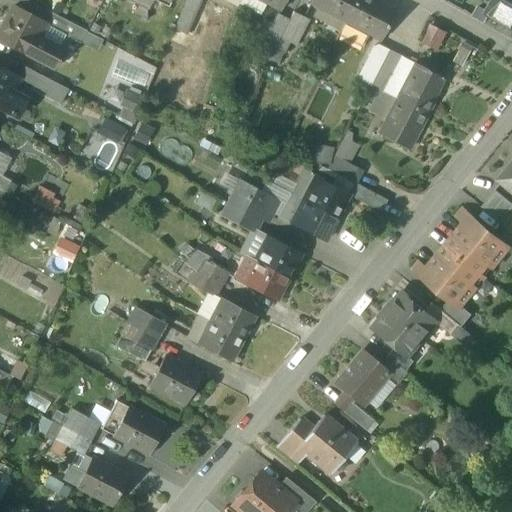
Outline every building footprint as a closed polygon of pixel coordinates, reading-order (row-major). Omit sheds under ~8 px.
[(54,0),(47,0),(43,9),(57,17),(64,5),(54,0)] [(126,0),(148,11),(151,5),(141,0),(126,0)] [(186,0),(182,10),(194,16),(201,0),(186,0)] [(266,2),(262,0),(240,0),(239,4),(260,15),(266,4),(265,4),(266,2)] [(262,0),(266,2),(265,4),(266,4),(280,11),(285,0),(262,0)] [(325,10),(346,21),(356,0),(312,0),(310,5),(317,8),(324,12),(325,10)] [(372,0),(371,0),(356,0),(346,21),(367,32),(366,33),(369,35),(380,41),(395,11),(374,0),(372,0)] [(511,27),(511,0),(492,0),(486,13),(490,15),(511,27)] [(483,26),(490,15),(486,13),(476,7),(470,18),(483,26)] [(0,30),(0,42),(48,67),(49,67),(58,50),(58,49),(40,40),(47,27),(47,26),(36,20),(12,8),(0,30)] [(340,32),(346,21),(325,10),(324,12),(317,8),(311,18),(340,32)] [(65,36),(79,44),(85,32),(57,17),(43,9),(42,9),(36,20),(47,26),(47,27),(65,36)] [(172,35),(184,40),(194,16),(182,10),(172,35)] [(293,12),(288,21),(281,36),(297,44),(309,20),(293,12)] [(275,47),(281,36),(288,21),(277,15),(273,26),(263,21),(256,38),(275,47)] [(346,21),(340,32),(338,37),(362,49),(369,35),(366,33),(367,32),(346,21)] [(447,34),(430,25),(420,44),(436,53),(447,34)] [(58,49),(65,36),(47,27),(40,40),(58,49)] [(85,32),(79,44),(96,53),(102,41),(85,32)] [(269,62),(275,47),(256,38),(249,53),(269,62)] [(474,48),(463,42),(452,62),(463,68),(474,48)] [(363,67),(377,74),(389,51),(377,45),(373,47),(363,67)] [(63,52),(58,50),(49,67),(54,69),(63,52)] [(401,58),(389,51),(377,74),(388,80),(390,81),(401,58)] [(388,80),(382,92),(398,100),(409,80),(407,79),(414,65),(401,58),(390,81),(388,80)] [(31,90),(59,105),(67,90),(8,59),(3,70),(19,79),(19,80),(32,87),(31,90)] [(409,80),(398,100),(425,114),(431,102),(432,102),(444,80),(414,65),(407,79),(409,80)] [(377,74),(363,67),(356,79),(370,87),(371,86),(377,74)] [(0,109),(2,111),(12,93),(19,80),(19,79),(3,70),(0,68),(0,109)] [(377,74),(371,86),(379,90),(382,92),(388,80),(377,74)] [(141,97),(125,90),(117,106),(121,108),(133,113),(141,97)] [(368,111),(385,121),(386,120),(387,121),(398,100),(382,92),(379,90),(368,111)] [(24,99),(12,93),(2,111),(13,117),(24,99)] [(425,114),(398,100),(387,121),(386,120),(385,121),(378,135),(408,150),(419,127),(425,114)] [(133,113),(121,108),(118,117),(133,125),(137,115),(133,113)] [(125,129),(105,118),(96,134),(116,145),(125,129)] [(140,124),(132,140),(145,146),(154,131),(140,124)] [(328,170),(333,173),(340,159),(349,164),(358,146),(344,139),(329,167),(328,170)] [(140,150),(127,143),(121,154),(133,161),(140,150)] [(311,163),(329,167),(333,148),(315,145),(311,163)] [(10,159),(0,153),(0,176),(1,177),(10,159)] [(333,173),(337,175),(354,185),(361,171),(349,164),(340,159),(333,173)] [(511,163),(498,181),(511,192),(511,163)] [(292,194),(306,202),(318,180),(313,177),(314,177),(312,176),(313,174),(310,172),(309,174),(303,171),(296,185),(292,194)] [(218,184),(233,192),(239,181),(224,173),(218,184)] [(386,201),(354,185),(337,175),(331,186),(348,195),(380,211),(379,212),(380,213),(386,201)] [(0,190),(3,192),(10,181),(1,177),(0,176),(0,190)] [(278,176),(273,185),(292,194),(296,185),(278,176)] [(331,186),(318,180),(306,202),(306,203),(336,218),(348,195),(331,186)] [(233,192),(228,204),(260,221),(267,224),(273,214),(279,202),(268,196),(260,191),(239,181),(233,192)] [(264,181),(260,191),(268,196),(273,185),(264,181)] [(273,185),(268,196),(279,202),(273,214),(280,217),(289,199),(304,207),(306,203),(306,202),(292,194),(273,185)] [(52,199),(54,194),(39,186),(30,203),(53,215),(60,203),(52,199)] [(480,208),(503,226),(511,215),(511,205),(494,191),(480,208)] [(215,200),(201,193),(194,204),(208,212),(215,200)] [(280,217),(295,225),(304,207),(289,199),(280,217)] [(306,203),(304,207),(295,225),(325,241),(336,218),(306,203)] [(254,232),(260,221),(228,204),(222,217),(251,232),(253,233),(254,232)] [(507,230),(511,234),(511,215),(503,226),(507,230)] [(469,217),(445,247),(483,278),(506,250),(507,249),(497,241),(469,217)] [(506,250),(511,254),(511,234),(507,230),(497,241),(507,249),(506,250)] [(240,253),(246,256),(257,262),(269,240),(254,232),(253,233),(251,232),(240,253)] [(72,262),(79,245),(59,237),(52,254),(72,262)] [(269,240),(257,262),(288,278),(300,255),(269,239),(269,240)] [(460,307),(483,278),(445,247),(420,276),(449,300),(459,308),(460,307)] [(246,285),(257,262),(246,256),(234,279),(246,285)] [(200,259),(194,271),(221,285),(227,273),(200,259)] [(276,301),(288,278),(257,262),(246,285),(276,301)] [(221,286),(221,285),(194,271),(187,283),(210,295),(215,297),(216,296),(221,286)] [(400,293),(385,311),(421,341),(435,324),(436,323),(423,312),(400,293)] [(199,316),(212,323),(224,300),(216,296),(215,297),(210,295),(199,316)] [(224,300),(212,323),(243,339),(254,316),(224,300)] [(449,300),(440,311),(459,326),(461,328),(471,316),(460,307),(459,308),(449,300)] [(450,336),(459,326),(440,311),(431,303),(423,312),(436,323),(435,324),(450,336)] [(136,308),(128,322),(157,337),(165,323),(136,308)] [(407,358),(421,341),(385,311),(370,329),(394,348),(406,358),(407,358)] [(185,339),(200,346),(212,323),(199,316),(197,315),(185,339)] [(150,351),(157,337),(128,322),(121,335),(150,351)] [(231,362),(243,339),(212,323),(200,346),(231,362)] [(473,338),(461,328),(459,326),(450,336),(465,348),(473,338)] [(144,361),(150,351),(121,335),(115,346),(144,361)] [(394,348),(386,358),(405,373),(413,362),(407,358),(406,358),(394,348)] [(352,397),(362,406),(366,402),(385,379),(388,375),(379,367),(361,352),(335,383),(343,390),(352,397)] [(170,397),(185,405),(200,376),(165,357),(150,384),(171,396),(170,397)] [(397,382),(405,373),(386,358),(379,367),(388,375),(397,382)] [(385,379),(366,402),(375,410),(395,386),(385,379)] [(352,397),(343,390),(332,404),(341,411),(348,402),(352,397)] [(0,400),(0,421),(3,423),(11,406),(0,400)] [(113,436),(113,435),(128,407),(115,401),(100,430),(113,436)] [(341,411),(365,431),(373,422),(348,402),(341,411)] [(164,426),(128,407),(113,435),(134,446),(133,448),(148,456),(164,426)] [(61,426),(61,427),(90,442),(99,425),(70,409),(61,426)] [(488,410),(471,417),(479,434),(496,426),(488,410)] [(323,416),(319,421),(326,427),(325,429),(331,434),(337,427),(323,416)] [(357,444),(337,427),(331,434),(325,429),(326,427),(319,421),(312,430),(299,419),(289,431),(311,449),(306,455),(330,476),(335,470),(337,472),(342,471),(345,467),(345,462),(343,461),(357,444)] [(43,435),(54,441),(54,440),(61,427),(61,426),(51,421),(43,435)] [(83,455),(90,442),(61,427),(54,440),(66,446),(83,455)] [(276,448),(297,466),(306,455),(311,449),(289,431),(276,448)] [(51,447),(62,452),(66,446),(54,440),(54,441),(51,447)] [(50,450),(60,456),(62,452),(51,447),(50,450)] [(91,458),(82,475),(77,486),(98,497),(97,499),(112,507),(127,477),(91,458)] [(76,487),(77,486),(82,475),(69,468),(63,480),(76,487)] [(233,506),(240,511),(285,511),(293,502),(294,502),(277,488),(260,474),(245,491),(240,491),(235,498),(235,503),(233,506)] [(293,511),(294,511),(307,511),(314,503),(284,479),(277,488),(294,502),(293,502),(297,506),(293,511)]
